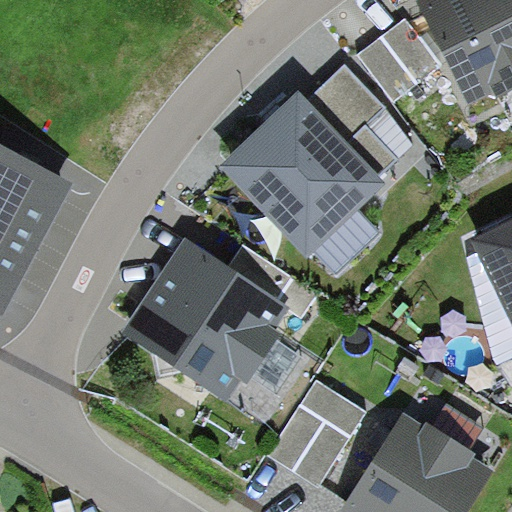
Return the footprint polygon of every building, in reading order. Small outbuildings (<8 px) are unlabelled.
[(511,0),(422,0),(466,100),(511,79),(511,0)] [(294,105),(210,181),(280,257),(363,181),(294,105)] [(0,146),(0,307),(1,308),(72,189),(0,146)] [(511,225),(482,239),(511,301),(511,225)] [(183,239),(127,333),(232,396),(288,303),(183,239)] [(315,382),(267,460),(320,492),(368,414),(315,382)] [(313,511),(314,511),(454,511),(484,467),(384,402),(313,511)]
